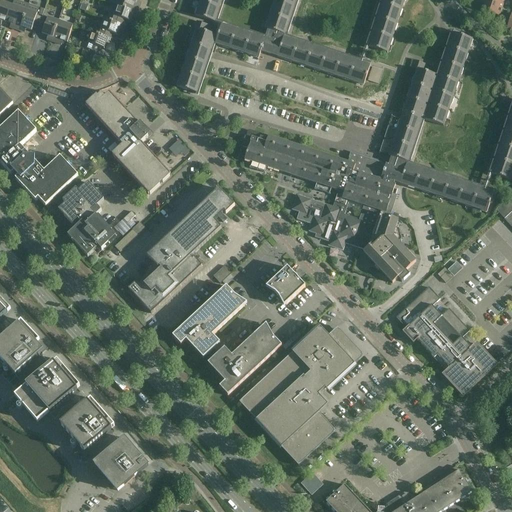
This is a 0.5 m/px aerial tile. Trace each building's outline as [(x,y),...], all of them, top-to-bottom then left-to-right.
[(14,0),(13,0),(12,6),(6,22),(11,24),(9,28),(19,31),(26,11),(28,4),(14,0)] [(118,0),(117,6),(137,13),(141,3),(137,1),(137,0),(118,0)] [(200,2),(219,8),(221,0),(203,0),(203,2),(200,2)] [(270,14),(289,20),(294,6),(275,0),(273,0),(272,7),(274,8),(272,15),(270,14)] [(382,0),(382,4),(401,10),(403,3),(401,2),(401,0),(382,0)] [(503,4),(490,0),(479,0),(479,2),(485,4),(483,12),(499,17),(503,4)] [(0,1),(0,24),(1,25),(2,21),(6,22),(12,6),(0,1)] [(88,4),(82,2),(80,9),(86,11),(88,4)] [(219,8),(200,2),(197,10),(200,10),(198,17),(195,16),(214,23),(219,8)] [(26,11),(19,31),(24,33),(26,29),(31,31),(32,27),(38,29),(42,16),(44,10),(28,4),(26,11)] [(382,4),(377,18),(396,24),(399,17),(396,16),(398,9),(401,10),(382,4)] [(114,17),(112,22),(124,26),(126,21),(130,22),(132,17),(136,18),(137,13),(117,6),(113,16),(114,17)] [(265,28),(284,35),(285,32),(289,20),(270,14),(267,21),(270,22),(268,29),(265,28)] [(42,16),(38,29),(43,31),(42,34),(47,36),(46,40),(51,42),(58,21),(47,18),(42,16)] [(377,18),(372,32),(392,38),(394,31),(392,30),(394,24),(396,25),(396,24),(377,18)] [(95,31),(94,34),(99,35),(99,36),(111,40),(113,34),(117,35),(118,30),(123,31),(124,26),(112,22),(104,19),(100,30),(101,30),(100,32),(95,31)] [(58,21),(51,42),(61,45),(62,41),(67,43),(72,26),(58,21)] [(192,44),(191,44),(211,50),(215,36),(211,34),(213,27),(197,22),(194,29),(196,30),(194,37),(196,38),(194,44),(192,44)] [(224,44),(230,46),(236,30),(221,25),(215,44),(223,47),(224,44)] [(268,30),(264,39),(259,56),(258,58),(259,59),(261,51),(270,55),(271,52),(278,54),(277,57),(284,37),(284,35),(265,28),(265,29),(268,30)] [(236,30),(230,46),(229,49),(237,51),(238,49),(244,51),(250,34),(236,30)] [(86,31),(83,42),(82,42),(81,47),(93,51),(95,46),(104,49),(105,44),(110,45),(111,40),(99,36),(99,35),(94,34),(86,31)] [(392,38),(372,32),(367,47),(387,53),(390,46),(387,45),(389,38),(392,39),(392,38)] [(452,33),(447,48),(467,54),(469,47),(467,46),(469,39),(471,40),(472,40),(452,33)] [(250,34),(244,51),(245,51),(244,54),(256,57),(256,55),(259,56),(264,39),(250,34)] [(284,37),(277,57),(285,59),(286,57),(292,59),(291,62),(292,62),(298,42),(284,37)] [(298,42),(292,62),(299,64),(300,62),(307,64),(306,66),(312,47),(298,42)] [(187,58),(206,65),(211,50),(191,44),(189,51),(191,52),(189,58),(187,58)] [(312,47),(306,66),(314,69),(315,66),(321,68),(320,71),(327,52),(312,47)] [(447,48),(443,62),(462,69),(464,61),(462,60),(464,54),(467,55),(467,54),(447,48)] [(327,52),(320,71),(328,74),(329,71),(335,73),(341,56),(327,52)] [(341,56),(335,73),(334,76),(342,78),(343,76),(349,78),(355,61),(341,56)] [(182,72),(182,73),(201,79),(206,65),(187,58),(184,66),(187,66),(185,73),(182,72)] [(412,84),(432,90),(437,76),(422,71),(424,64),(413,60),(411,68),(416,69),(414,77),(416,78),(414,84),(412,84)] [(355,61),(349,78),(349,80),(356,83),(357,81),(364,83),(370,66),(355,61)] [(443,62),(438,76),(438,77),(457,83),(460,75),(457,75),(459,68),(462,69),(443,62)] [(201,79),(182,73),(180,80),(182,81),(180,87),(177,87),(197,94),(201,79)] [(437,76),(432,90),(453,97),(455,90),(453,89),(455,82),(457,83),(438,77),(438,76),(437,76)] [(407,98),(427,105),(432,90),(412,84),(409,91),(412,92),(410,99),(407,98)] [(432,90),(427,105),(448,111),(450,104),(448,103),(450,97),(452,97),(453,97),(432,90)] [(0,116),(1,115),(12,105),(2,93),(0,91),(0,116)] [(170,176),(170,175),(141,144),(151,135),(149,133),(141,124),(140,123),(138,125),(109,94),(108,94),(101,101),(96,96),(86,105),(86,106),(123,145),(113,155),(112,155),(112,156),(149,195),(150,195),(170,176)] [(407,106),(405,113),(422,118),(421,119),(423,119),(427,105),(407,98),(405,106),(407,106)] [(427,105),(423,119),(443,126),(446,119),(443,118),(445,111),(448,112),(448,111),(427,105)] [(0,129),(0,163),(11,175),(13,172),(17,177),(15,179),(35,201),(38,199),(45,207),(78,176),(70,168),(72,167),(72,164),(69,164),(67,165),(60,157),(44,172),(35,162),(35,159),(32,157),(30,156),(20,146),(36,132),(29,124),(30,122),(30,119),(27,119),(26,120),(18,112),(0,129)] [(391,117),(389,124),(417,133),(421,119),(422,118),(405,113),(402,112),(400,120),(391,117)] [(389,124),(384,139),(412,148),(417,133),(389,124)] [(500,145),(511,149),(511,133),(505,131),(500,145)] [(268,137),(263,152),(257,150),(260,140),(246,136),(243,147),(248,149),(245,160),(251,162),(250,168),(264,173),(266,167),(316,183),(315,189),(329,194),(331,188),(338,191),(333,207),(326,204),(321,219),(314,216),(309,231),(323,236),(324,237),(324,238),(328,240),(328,238),(330,239),(328,246),(342,251),(347,236),(355,239),(355,238),(360,240),(366,247),(362,251),(392,283),(397,278),(401,282),(406,278),(409,275),(405,271),(415,262),(392,237),(397,220),(390,218),(396,196),(395,196),(397,189),(394,188),(395,185),(393,184),(394,182),(400,184),(406,164),(407,163),(388,157),(391,158),(388,166),(350,153),(347,163),(268,137)] [(412,148),(384,139),(379,153),(388,156),(388,157),(407,163),(412,148)] [(179,140),(168,149),(176,157),(186,148),(179,140)] [(511,149),(500,145),(495,160),(511,165),(511,149)] [(511,165),(495,160),(490,174),(510,180),(511,174),(511,172),(510,172),(511,165)] [(406,164),(400,184),(407,186),(408,184),(415,186),(420,169),(406,164)] [(415,186),(414,189),(422,191),(422,189),(429,191),(435,174),(420,169),(415,186)] [(429,191),(428,193),(436,196),(437,193),(443,196),(449,178),(435,174),(429,191)] [(443,196),(443,198),(450,201),(451,198),(458,200),(463,183),(449,178),(443,196)] [(65,204),(58,210),(72,225),(77,220),(81,223),(67,236),(87,257),(98,247),(101,251),(116,237),(96,216),(101,211),(97,206),(103,200),(88,183),(78,192),(75,189),(63,201),(65,204)] [(458,200),(457,203),(465,205),(465,203),(472,205),(478,188),(463,183),(458,200)] [(472,205),(471,207),(479,210),(480,207),(486,210),(487,210),(493,193),(478,188),(472,205)] [(141,269),(145,274),(139,283),(137,281),(128,289),(151,314),(202,266),(192,256),(221,228),(214,221),(218,218),(223,223),(227,219),(222,214),(224,213),(226,214),(234,206),(219,189),(147,257),(152,262),(148,269),(145,265),(141,269)] [(511,227),(511,197),(497,211),(498,213),(511,227)] [(127,224),(135,216),(131,212),(123,219),(127,224)] [(453,276),(461,269),(456,262),(448,269),(448,270),(453,276)] [(287,268),(268,286),(286,305),(305,287),(298,280),(300,278),(295,273),(294,275),(287,268)] [(453,276),(448,270),(440,278),(445,284),(453,276)] [(226,287),(172,337),(181,346),(186,341),(203,359),(219,343),(212,336),(247,303),(233,295),(226,287)] [(461,322),(448,309),(441,316),(432,307),(440,300),(429,288),(425,291),(396,318),(397,319),(406,329),(403,331),(408,336),(412,341),(411,342),(413,344),(417,340),(446,371),(441,375),(448,382),(463,398),(497,366),(476,343),(470,348),(461,338),(469,331),(461,322)] [(0,340),(0,359),(16,376),(43,351),(36,343),(39,340),(21,321),(0,340)] [(224,349),(208,364),(225,382),(219,387),(228,396),(281,346),(274,338),(266,324),(231,356),(224,349)] [(243,402),(251,411),(269,431),(269,433),(271,434),(272,434),(298,462),(330,431),(306,405),(309,402),(312,404),(317,399),(315,397),(346,368),(347,368),(349,367),(349,365),(359,356),(337,332),(329,340),(319,329),(312,336),(310,338),(303,344),(303,345),(302,346),(301,346),(294,352),(297,355),(296,356),(292,357),(243,402)] [(66,371),(57,360),(54,362),(53,362),(25,385),(26,386),(14,396),(37,423),(49,413),(77,390),(76,389),(79,386),(70,375),(68,377),(64,373),(66,371)] [(87,401),(60,425),(84,453),(111,429),(111,428),(114,426),(109,420),(110,420),(101,409),(100,409),(90,399),(87,401)] [(148,465),(142,458),(137,453),(124,438),(110,451),(94,464),(118,491),(133,478),(134,477),(135,477),(148,465)] [(404,493),(397,497),(406,511),(440,511),(472,492),(456,467),(419,491),(422,495),(416,498),(413,494),(407,498),(404,493)] [(369,511),(344,485),(326,502),(334,511),(406,511),(403,506),(394,511),(389,511),(387,507),(376,506),(369,511)]
